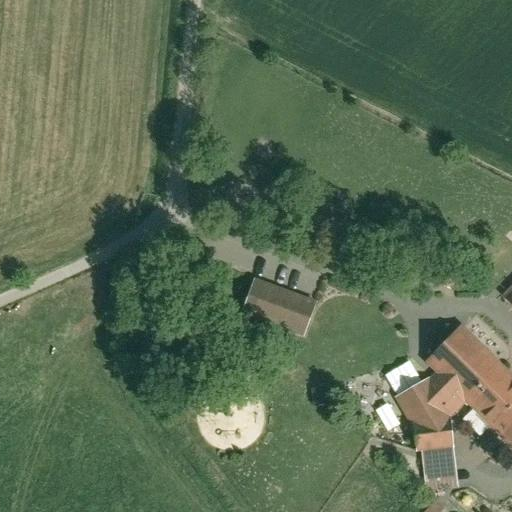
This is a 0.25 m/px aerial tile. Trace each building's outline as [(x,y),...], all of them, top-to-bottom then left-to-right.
[(446,257),(434,282),(450,289),(462,265),(446,257)] [(312,285),(251,263),(236,304),(298,326),(312,285)] [(511,268),(507,273),(498,282),(511,295),(511,268)] [(423,384),(396,400),(407,418),(420,441),(426,492),(460,488),(453,428),(456,426),(473,413),(511,446),(511,367),(511,368),(461,323),(442,345),(422,368),(432,376),(428,380),(423,383),(423,384)] [(438,499),(427,511),(443,511),(448,507),(438,499)]
